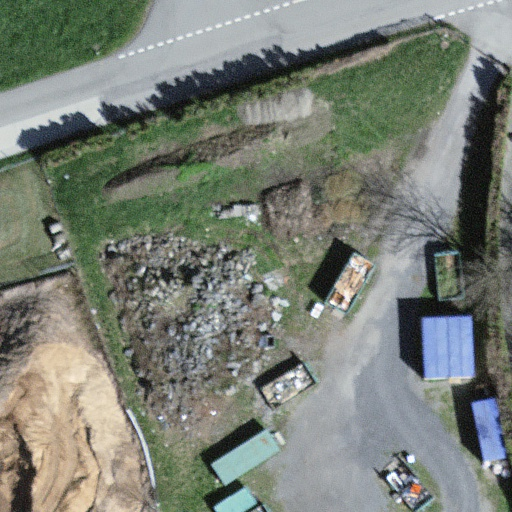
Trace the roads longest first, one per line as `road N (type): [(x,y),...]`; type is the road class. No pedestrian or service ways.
road 1 (track): [(501,0),(412,293),(362,511)]
road 2 (track): [(491,511),(454,248)]
road 3 (unclassified): [(219,59),(0,130)]
road 4 (unclassified): [(412,0),(219,59)]
road 5 (track): [(454,248),(476,93)]
